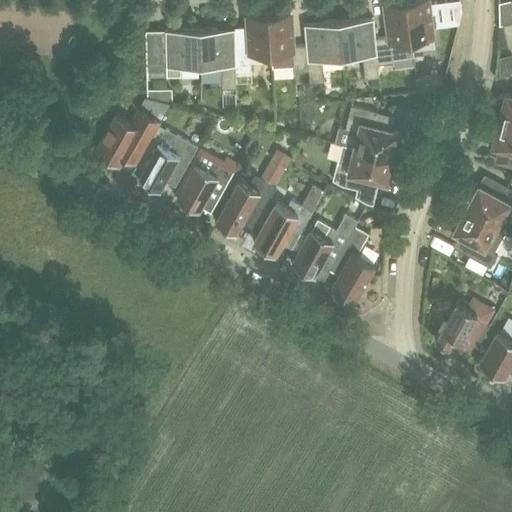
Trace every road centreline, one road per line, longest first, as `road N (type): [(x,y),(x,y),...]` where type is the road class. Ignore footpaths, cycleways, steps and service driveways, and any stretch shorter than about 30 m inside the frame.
road 1 (unclassified): [(405,368),(0,137)]
road 2 (residential): [(405,368),(407,249),(461,125),(478,64),(482,0)]
road 3 (unclassified): [(511,429),(405,368)]
